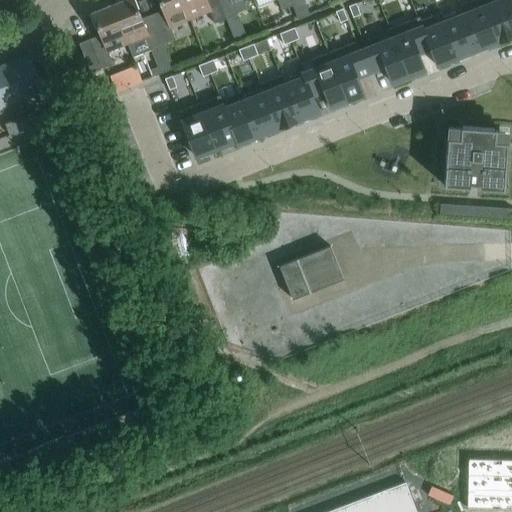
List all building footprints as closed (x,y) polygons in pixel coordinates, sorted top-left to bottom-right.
[(163,43),(153,19),(143,23),(133,0),(122,0),(112,4),(132,56),(153,48),(152,47),(163,43)] [(189,18),(182,0),(158,0),(164,15),(153,19),(163,43),(175,38),(170,26),(189,18)] [(182,0),(189,18),(209,11),(214,23),(225,18),(218,0),(182,0)] [(218,0),(225,18),(237,14),(236,12),(239,11),(242,9),(244,5),(243,2),(242,0),(218,0)] [(290,0),(276,0),(281,10),(292,5),(290,0)] [(480,0),(470,0),(459,5),(460,9),(461,9),(477,49),(497,41),(480,0)] [(511,20),(504,0),(480,0),(497,41),(511,35),(511,20)] [(356,3),(348,6),(352,17),(360,14),(356,3)] [(127,43),(112,4),(91,12),(102,39),(80,48),(90,72),(112,63),(107,51),(127,43)] [(342,8),(335,11),(339,22),(347,19),(342,8)] [(442,16),(441,17),(457,57),(477,49),(461,9),(460,9),(442,16)] [(420,20),(418,21),(429,48),(430,48),(436,65),(457,57),(441,17),(442,16),(440,12),(420,20)] [(419,16),(388,28),(392,37),(408,76),(425,70),(418,53),(429,48),(418,21),(420,20),(419,16)] [(294,27),(287,30),(291,41),(299,38),(294,27)] [(287,30),(279,33),(283,44),(291,41),(287,30)] [(365,48),(362,49),(371,72),(373,70),(384,66),(391,83),(408,76),(392,37),(365,48)] [(356,41),(328,52),(346,100),(363,94),(357,77),(368,73),(371,72),(362,49),(359,50),(356,41)] [(253,43),(246,46),(250,57),(257,54),(253,43)] [(246,46),(238,49),(242,60),(250,57),(246,46)] [(314,68),(303,72),(312,95),(323,90),(330,107),(346,100),(328,52),(311,59),(314,68)] [(28,54),(0,65),(0,109),(43,93),(39,82),(28,54)] [(125,64),(130,82),(154,76),(150,58),(125,64)] [(213,59),(205,62),(210,73),(217,70),(213,59)] [(205,62),(198,65),(202,76),(210,73),(205,62)] [(283,79),(282,79),(298,120),(318,111),(312,95),(303,72),(303,71),(289,76),(283,79)] [(172,75),(164,78),(169,89),(176,86),(172,75)] [(281,75),(259,83),(261,88),(262,87),(277,127),(298,120),(282,79),(283,79),(281,75)] [(243,95),(242,95),(257,135),(277,127),(262,87),(261,88),(243,95)] [(221,98),(220,99),(236,140),(235,140),(236,143),(257,135),(242,95),(243,95),(241,90),(221,98)] [(219,95),(198,103),(216,148),(235,140),(236,140),(220,99),(221,98),(219,95)] [(198,103),(177,111),(195,156),(216,148),(198,103)] [(460,126),(459,138),(447,137),(443,185),(470,186),(470,183),(477,183),(477,187),(503,189),(506,141),(494,140),(495,128),(460,126)] [(440,203),(439,214),(448,215),(449,204),(440,203)] [(448,215),(457,216),(458,204),(449,204),(448,215)] [(457,216),(467,216),(467,205),(458,204),(457,216)] [(167,219),(190,222),(192,208),(169,205),(167,219)] [(467,216),(476,217),(477,205),(467,205),(467,216)] [(476,217),(485,218),(486,206),(477,205),(476,217)] [(485,218),(494,218),(495,207),(486,206),(485,218)] [(504,207),(495,207),(494,218),(503,219),(504,207)] [(503,219),(511,219),(511,207),(504,207),(503,219)] [(304,231),(285,237),(289,249),(308,243),(304,231)] [(343,278),(329,245),(279,266),(292,299),(343,278)] [(179,309),(190,305),(182,286),(171,290),(179,309)] [(511,460),(469,460),(468,460),(467,509),(468,509),(468,508),(511,509),(511,460)] [(416,511),(405,481),(394,486),(403,511),(416,511)] [(403,511),(394,486),(383,490),(391,511),(403,511)] [(391,511),(383,490),(372,494),(378,511),(391,511)] [(378,511),(372,494),(360,498),(365,511),(378,511)] [(365,511),(360,498),(349,503),(352,511),(365,511)] [(352,511),(349,503),(338,507),(340,511),(352,511)]
